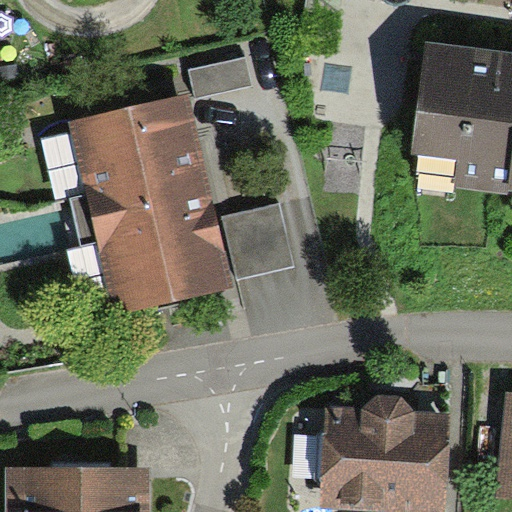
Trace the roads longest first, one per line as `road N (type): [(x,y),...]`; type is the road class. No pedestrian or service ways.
road 1 (residential): [(220,367),(364,333),(511,337)]
road 2 (residential): [(0,398),(220,367)]
road 3 (residential): [(220,367),(223,415),(209,511)]
